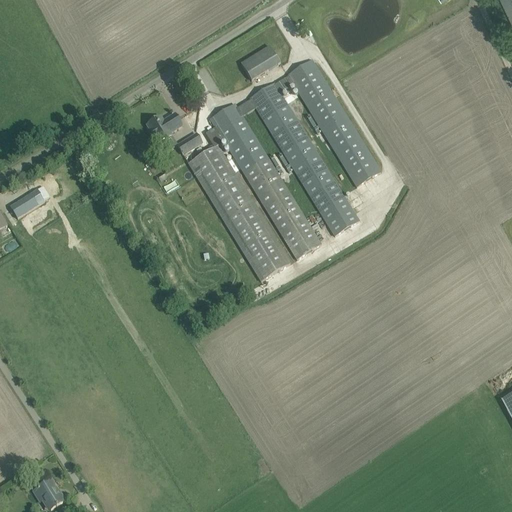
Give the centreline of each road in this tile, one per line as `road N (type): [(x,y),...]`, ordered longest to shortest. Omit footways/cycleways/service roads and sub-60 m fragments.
road 1 (unclassified): [(0,181),(286,0)]
road 2 (unclassified): [(87,504),(0,364)]
